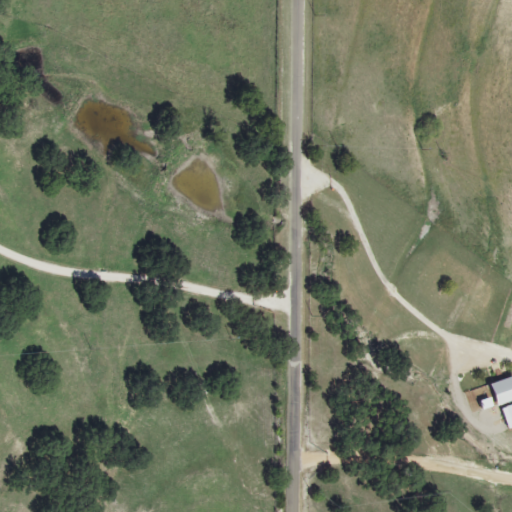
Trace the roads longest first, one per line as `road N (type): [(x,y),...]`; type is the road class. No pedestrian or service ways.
road 1 (tertiary): [(291,511),(291,456),(301,421),(300,0)]
road 2 (residential): [(291,456),(418,453),(511,472)]
